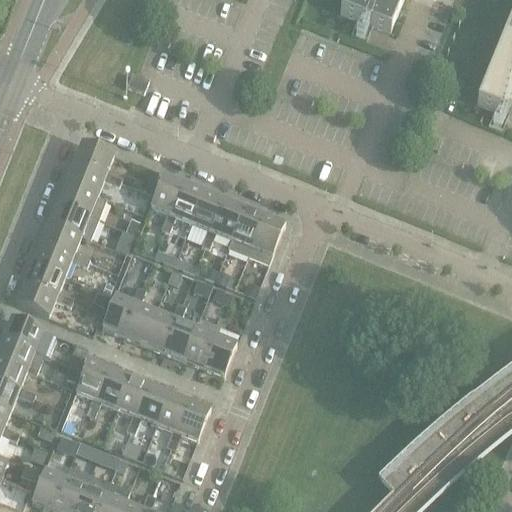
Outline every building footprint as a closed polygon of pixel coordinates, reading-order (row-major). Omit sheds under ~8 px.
[(346,0),(340,17),(390,37),(405,0),(346,0)] [(511,21),(477,107),(511,121),(511,21)] [(149,86),(138,81),(132,79),(127,92),(144,98),(147,91),(149,86)] [(114,161),(82,148),(74,169),(106,182),(104,186),(112,189),(115,181),(107,177),(114,161)] [(106,182),(74,169),(66,189),(98,202),(104,186),(106,182)] [(184,189),(163,180),(151,212),(168,219),(172,221),(184,189)] [(123,184),(115,181),(112,189),(119,192),(123,184)] [(66,189),(58,209),(99,225),(107,205),(98,202),(66,189)] [(204,197),(184,189),(172,221),(168,219),(164,227),(173,230),(176,223),(192,229),(204,197)] [(224,205),(204,197),(192,229),(207,235),(212,237),(224,205)] [(244,213),(224,205),(212,237),(207,235),(204,243),(213,246),(216,239),(232,245),(244,213)] [(58,209),(49,229),(81,242),(91,245),(99,225),(58,209)] [(232,245),(228,254),(248,262),(264,221),(244,213),(232,245)] [(264,221),(248,262),(269,271),(273,262),(285,230),(264,221)] [(173,230),(164,227),(161,235),(169,238),(173,230)] [(81,242),(49,229),(41,249),(73,262),(72,266),(79,269),(83,261),(75,258),(81,242)] [(213,246),(204,243),(201,251),(209,254),(213,246)] [(119,247),(116,255),(126,259),(130,251),(119,247)] [(73,262),(41,249),(33,269),(65,282),(72,266),(73,262)] [(90,264),(83,261),(79,269),(87,272),(90,264)] [(65,282),(33,269),(25,289),(57,302),(56,306),(63,309),(67,301),(59,298),(65,282)] [(57,302),(25,289),(17,310),(49,323),(56,306),(57,302)] [(247,289),(243,298),(254,303),(258,294),(247,289)] [(138,292),(135,300),(143,303),(146,295),(138,292)] [(132,307),(115,301),(102,333),(123,341),(136,309),(140,311),(143,303),(135,300),(132,307)] [(74,304),(67,301),(63,309),(71,312),(74,304)] [(178,308),(175,316),(183,319),(186,311),(178,308)] [(156,317),(140,311),(136,309),(123,341),(143,349),(156,317)] [(172,324),(156,317),(143,349),(163,357),(176,325),(180,327),(183,319),(175,316),(172,324)] [(37,353),(44,336),(12,323),(3,344),(35,357),(37,353)] [(223,335),(226,328),(218,324),(215,332),(219,334),(223,335)] [(180,327),(176,325),(163,357),(183,365),(196,333),(180,327)] [(219,334),(215,332),(199,326),(196,333),(216,341),(219,334)] [(203,373),(216,341),(196,333),(183,365),(203,373)] [(237,350),(216,341),(203,373),(224,382),(237,350)] [(3,344),(0,351),(0,366),(27,377),(35,380),(43,360),(35,357),(3,344)] [(37,353),(35,357),(43,360),(51,363),(52,359),(44,356),(37,353)] [(27,377),(0,366),(0,389),(19,397),(17,401),(25,404),(28,396),(21,393),(27,377)] [(110,375),(89,366),(76,398),(93,405),(97,406),(110,375)] [(130,383),(110,375),(97,406),(93,405),(90,412),(98,416),(101,408),(117,414),(130,383)] [(150,391),(130,383),(117,414),(133,421),(137,423),(150,391)] [(19,397),(0,389),(0,412),(11,417),(17,401),(19,397)] [(170,399),(150,391),(137,423),(133,421),(130,429),(138,432),(141,424),(157,431),(170,399)] [(36,399),(28,396),(25,404),(33,407),(36,399)] [(190,407),(170,399),(157,431),(173,437),(177,439),(190,407)] [(211,415),(190,407),(177,439),(173,437),(170,445),(178,448),(181,440),(198,447),(211,415)] [(11,417),(0,412),(0,435),(3,437),(1,441),(9,444),(12,436),(5,433),(11,417)] [(98,416),(90,412),(87,420),(95,423),(98,416)] [(138,432),(130,429),(127,436),(135,440),(138,432)] [(41,432),(37,441),(51,446),(54,437),(41,432)] [(20,439),(12,436),(9,444),(17,447),(20,439)] [(71,445),(66,457),(74,460),(79,448),(71,445)] [(178,448),(170,445),(167,452),(175,456),(178,448)] [(90,451),(86,462),(96,466),(100,456),(90,451)] [(100,456),(96,466),(106,470),(110,459),(100,456)] [(120,465),(116,475),(123,478),(127,467),(120,465)] [(68,467),(65,475),(73,478),(76,470),(68,467)] [(61,483),(45,476),(32,508),(42,511),(54,511),(66,484),(70,486),(73,478),(65,475),(61,483)] [(108,483),(105,491),(113,494),(116,487),(108,483)] [(77,511),(86,492),(70,486),(66,484),(54,511),(77,511)] [(102,499),(86,492),(77,511),(100,511),(106,500),(110,502),(113,494),(105,491),(102,499)] [(148,499),(145,507),(153,510),(156,503),(148,499)] [(110,502),(106,500),(100,511),(124,511),(126,508),(110,502)] [(20,501),(15,511),(24,511),(27,504),(20,501)]
